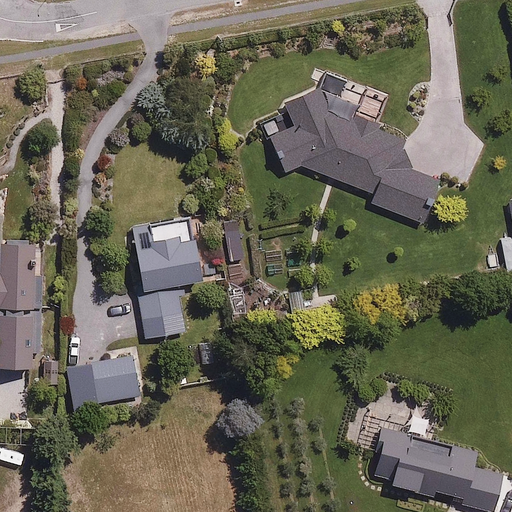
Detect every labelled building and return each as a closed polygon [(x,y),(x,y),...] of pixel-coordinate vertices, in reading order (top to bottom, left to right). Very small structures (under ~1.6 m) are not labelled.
[(285,176),(299,168),(372,195),(368,205),(424,226),(441,181),(399,165),(409,140),(329,110),(318,90),(283,108),(292,125),(266,139),(285,176)] [(199,287),(188,224),(125,235),(143,343),(186,336),(178,291),(199,287)] [(0,373),(28,375),(32,254),(0,252),(0,373)] [(293,317),(288,294),(263,299),(259,278),(225,285),(234,329),(293,317)] [(296,318),(339,309),(334,290),(292,299),(296,318)] [(133,356),(62,369),(70,413),(141,400),(133,356)] [(475,453),(376,427),(360,484),(463,511),(489,511),(500,472),(472,465),(475,453)]
